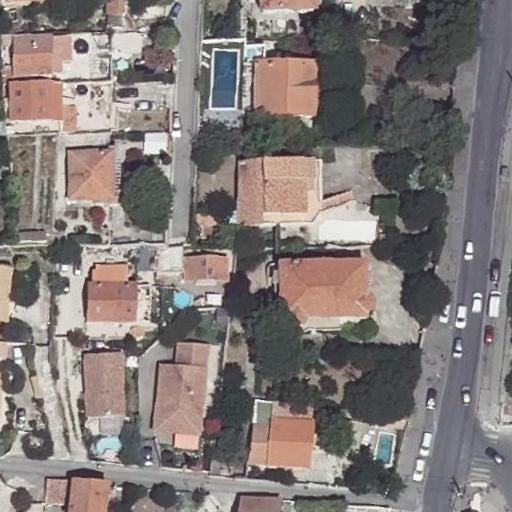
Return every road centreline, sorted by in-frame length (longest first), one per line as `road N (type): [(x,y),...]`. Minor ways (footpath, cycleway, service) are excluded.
road 1 (secondary): [(497,0),(469,301),(446,449)]
road 2 (residential): [(0,463),(435,506)]
road 3 (residential): [(188,0),(178,238)]
